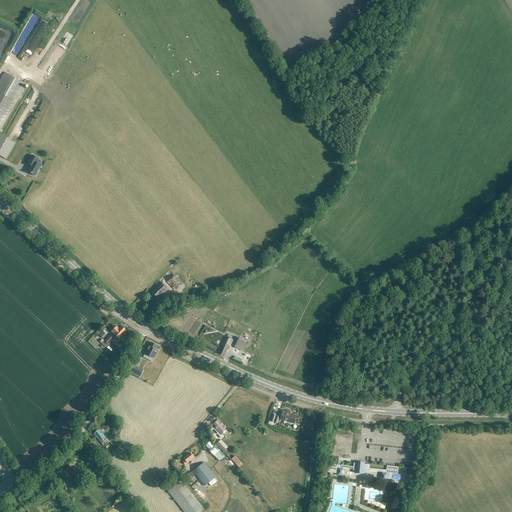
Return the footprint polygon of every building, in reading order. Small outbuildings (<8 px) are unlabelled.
[(4,72),(0,79),(0,156),(6,159),(15,142),(0,133),(0,130),(26,85),(4,72)] [(16,141),(23,129),(18,127),(12,138),(16,141)] [(32,155),(27,164),(31,166),(28,172),(35,176),(41,165),(37,163),(39,159),(32,155)] [(174,275),(168,282),(176,290),(183,284),(174,275)] [(154,289),(155,290),(152,293),(158,298),(162,294),(162,295),(168,289),(161,282),(154,289)] [(114,335),(119,339),(126,331),(122,327),(119,329),(116,327),(112,332),(115,335),(114,335)] [(109,336),(104,341),(109,345),(113,340),(109,336)] [(223,341),(217,353),(223,356),(227,348),(229,349),(231,345),(233,340),(225,337),(223,341)] [(240,337),(235,347),(242,351),(247,341),(240,337)] [(145,354),(143,357),(152,362),(154,358),(154,359),(158,351),(156,350),(157,346),(150,343),(147,350),(147,349),(145,354)] [(144,371),(132,366),(130,371),(141,377),(144,371)] [(283,412),(280,420),(294,424),(297,415),(292,414),(292,415),(283,412)] [(280,417),(272,414),(270,422),(278,424),(280,417)] [(218,420),(214,424),(216,427),(222,435),(227,430),(218,420)] [(98,430),(94,434),(102,443),(107,439),(102,433),(101,434),(98,430)] [(220,440),(217,443),(223,451),(227,448),(220,440)] [(214,456),(216,458),(219,461),(225,456),(221,453),(219,451),(214,446),(209,451),(214,456)] [(109,452),(105,448),(100,452),(103,457),(109,452)] [(194,458),(190,453),(183,458),(185,461),(183,462),(185,465),(194,458)] [(237,466),(241,462),(236,456),(231,459),(237,466)] [(193,471),(204,486),(216,478),(204,463),(193,471)] [(327,472),(342,474),(343,468),(353,469),(353,470),(354,470),(357,471),(358,470),(358,464),(354,463),(353,467),(338,465),(338,464),(337,464),(337,465),(332,464),(332,466),(331,466),(330,468),(332,468),(331,469),(327,469),(327,472)] [(382,472),(382,478),(386,479),(392,478),(393,473),(398,474),(398,467),(387,466),(386,470),(369,468),(370,465),(364,464),(364,463),(362,463),(362,464),(361,472),(361,473),(365,473),(365,472),(369,472),(369,471),(382,472)] [(76,466),(70,472),(78,482),(85,477),(79,471),(80,471),(76,466)] [(61,469),(56,473),(60,477),(60,478),(66,486),(72,481),(67,474),(66,475),(61,469)] [(192,472),(187,476),(190,480),(195,476),(192,472)] [(201,511),(204,510),(181,480),(168,491),(183,511),(201,511)]
